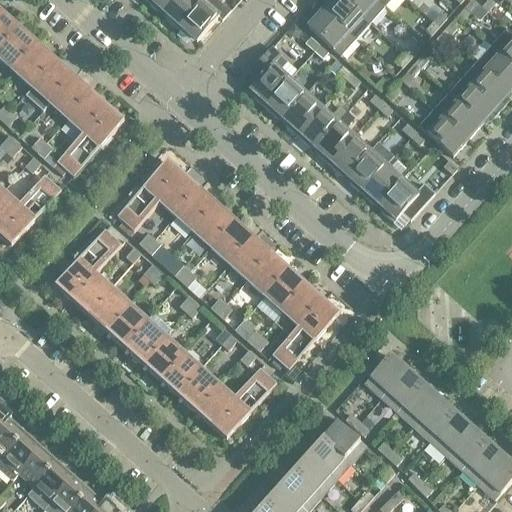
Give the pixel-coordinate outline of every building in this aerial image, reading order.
[(147,0),(145,3),(157,13),(159,11),(163,15),(176,0),(147,0)] [(197,0),(176,0),(163,15),(168,19),(166,21),(177,32),(202,4),(197,0)] [(221,23),(230,13),(216,0),(205,0),(202,4),(177,32),(189,42),(191,40),(196,44),(218,20),(221,23)] [(371,27),(340,0),(334,0),(323,13),(357,44),(371,27)] [(386,11),(373,0),(340,0),(371,27),(386,11)] [(395,0),(373,0),(386,11),(395,0)] [(472,1),(457,17),(463,23),(477,7),(472,1)] [(488,1),(480,9),(486,15),(494,6),(488,1)] [(357,44),(323,13),(308,30),(342,60),(357,44)] [(2,15),(0,17),(0,53),(20,31),(2,15)] [(438,29),(446,21),(440,15),(432,24),(438,29)] [(438,29),(432,24),(424,33),(430,38),(438,29)] [(456,30),(451,25),(443,33),(449,39),(456,30)] [(20,31),(0,53),(0,61),(14,74),(38,47),(20,31)] [(511,37),(506,32),(491,48),(511,66),(511,37)] [(449,39),(443,33),(435,42),(441,48),(449,39)] [(314,54),(319,48),(310,39),(305,45),(314,54)] [(38,47),(14,74),(32,90),(56,63),(38,47)] [(409,62),(417,53),(411,47),(403,56),(409,62)] [(322,61),(328,55),(319,48),(314,54),(322,61)] [(511,93),(511,66),(491,48),(477,64),(511,94),(511,93)] [(269,53),(247,78),(256,85),(250,92),(255,97),(253,99),(264,109),(289,82),(279,74),(285,67),(269,53)] [(409,62),(403,56),(396,65),(401,70),(409,62)] [(428,62),(422,57),(414,65),(420,71),(428,62)] [(56,63),(32,90),(50,106),(74,79),(56,63)] [(511,94),(477,64),(462,80),(496,111),(511,94)] [(420,71),(414,65),(406,74),(412,80),(420,71)] [(346,82),(351,76),(342,68),(337,74),(346,82)] [(354,90),(360,84),(351,76),(346,82),(354,90)] [(74,79),(50,106),(67,122),(92,95),(74,79)] [(380,94),(388,86),(382,80),(374,89),(380,94)] [(496,111),(462,80),(448,96),(482,127),(496,111)] [(289,82),(264,109),(276,120),(278,117),(282,121),(305,96),(289,82)] [(398,95),(392,90),(384,98),(390,103),(398,95)] [(92,95),(67,122),(83,136),(84,137),(108,110),(92,95)] [(305,96),(282,121),(287,126),(285,128),(296,138),(321,111),(305,96)] [(482,127),(448,96),(434,112),(468,143),(482,127)] [(378,112),(384,106),(374,97),(369,103),(378,112)] [(386,119),(392,113),(384,106),(378,112),(386,119)] [(4,108),(0,112),(0,122),(2,124),(11,114),(4,108)] [(342,108),(334,117),(340,122),(348,113),(342,108)] [(84,137),(83,136),(57,165),(73,180),(89,163),(80,155),(87,147),(96,155),(124,124),(108,110),(84,137)] [(321,111),(296,138),(308,149),(310,146),(315,150),(337,125),(321,111)] [(468,143),(434,112),(419,129),(453,160),(468,143)] [(348,113),(340,122),(346,128),(354,119),(348,113)] [(11,114),(2,124),(8,129),(17,119),(11,114)] [(337,125),(315,150),(319,155),(317,157),(329,167),(353,140),(337,125)] [(411,141),(416,135),(407,127),(402,133),(411,141)] [(419,148),(425,142),(416,135),(411,141),(419,148)] [(7,154),(15,144),(9,139),(0,148),(7,154)] [(40,140),(31,150),(37,156),(46,146),(40,140)] [(353,140),(329,167),(340,177),(342,175),(347,179),(369,154),(353,140)] [(13,160),(22,150),(15,144),(7,154),(13,160)] [(46,146),(37,156),(44,161),(52,152),(46,146)] [(374,149),(369,154),(347,179),(351,183),(349,186),(361,196),(385,169),(390,163),(374,149)] [(40,167),(33,160),(25,170),(32,176),(40,167)] [(167,163),(158,174),(140,194),(149,202),(141,210),(132,202),(117,219),(134,234),(160,205),(159,204),(183,177),(167,163)] [(457,172),(448,164),(443,170),(452,178),(457,172)] [(385,169),(361,196),(372,206),(374,204),(379,208),(401,183),(385,169)] [(159,204),(160,205),(175,219),(199,192),(183,177),(159,204)] [(19,208),(0,229),(0,239),(11,250),(38,219),(29,211),(37,202),(46,211),(61,194),(45,179),(19,208)] [(410,224),(435,197),(424,187),(415,196),(401,183),(379,208),(384,212),(382,215),(394,225),(402,216),(410,224)] [(199,192),(175,219),(193,235),(217,208),(199,192)] [(3,194),(0,197),(0,229),(19,208),(3,194)] [(217,208),(193,235),(211,251),(235,224),(217,208)] [(235,224),(211,251),(229,267),(253,240),(235,224)] [(82,259),(65,278),(55,289),(71,304),(95,277),(96,277),(122,248),(105,233),(90,250),(99,258),(91,267),(82,259)] [(147,237),(139,247),(145,253),(154,243),(147,237)] [(253,240),(229,267),(247,283),(271,256),(253,240)] [(154,243),(145,253),(151,258),(160,248),(154,243)] [(141,257),(134,251),(125,260),(132,266),(141,257)] [(271,256),(247,283),(265,299),(289,272),(271,256)] [(150,283),(159,273),(152,267),(143,277),(150,283)] [(181,285),(190,275),(183,269),(174,279),(181,285)] [(289,272),(265,299),(283,315),(307,288),(289,272)] [(156,289),(165,278),(159,273),(150,283),(156,289)] [(181,285),(185,289),(187,290),(196,280),(190,275),(181,285)] [(95,277),(71,304),(87,318),(111,291),(96,277),(95,277)] [(307,288),(283,315),(298,329),(299,330),(323,303),(307,288)] [(111,291),(87,318),(104,334),(129,307),(111,291)] [(186,316),(195,305),(188,299),(179,310),(186,316)] [(210,311),(214,314),(217,317),(226,307),(219,301),(210,311)] [(299,330),(298,329),(272,358),(289,373),(304,356),(295,348),(302,339),(311,348),(339,317),(323,303),(299,330)] [(192,321),(201,311),(195,305),(186,316),(192,321)] [(129,307),(104,334),(122,350),(147,323),(129,307)] [(226,307),(217,317),(223,323),(232,312),(226,307)] [(147,323),(122,350),(141,366),(165,339),(147,323)] [(222,348),(231,337),(224,332),(215,342),(222,348)] [(252,349),(261,339),(255,333),(246,343),(252,349)] [(228,353),(237,343),(231,337),(222,348),(228,353)] [(165,339),(141,366),(158,382),(183,355),(165,339)] [(252,349),(259,355),(268,345),(261,339),(252,349)] [(256,360),(248,353),(240,363),(247,369),(256,360)] [(183,355),(158,382),(176,398),(201,371),(183,355)] [(364,386),(381,401),(406,372),(390,358),(364,386)] [(201,371),(176,398),(194,414),(218,387),(201,371)] [(235,402),(210,429),(226,443),(254,413),(245,404),(252,396),(261,404),(277,387),(260,372),(234,401),(235,402)] [(406,372),(381,401),(397,416),(423,387),(406,372)] [(218,387),(194,414),(210,429),(235,402),(234,401),(218,387)] [(423,387),(397,416),(413,430),(439,401),(423,387)] [(439,401),(413,430),(429,445),(455,416),(439,401)] [(0,431),(10,420),(0,411),(0,431)] [(354,431),(360,425),(351,416),(345,423),(354,431)] [(455,416),(429,445),(445,459),(471,430),(455,416)] [(10,420),(0,431),(0,459),(2,462),(24,437),(10,423),(11,421),(10,420)] [(366,450),(337,424),(322,441),(351,467),(366,450)] [(354,431),(363,440),(369,433),(360,425),(354,431)] [(471,430),(445,459),(462,474),(487,445),(471,430)] [(41,451),(24,437),(2,462),(18,476),(41,451)] [(351,467),(322,441),(308,457),(336,483),(351,467)] [(386,460),(392,454),(383,445),(377,452),(386,460)] [(487,445),(462,474),(478,488),(503,459),(487,445)] [(57,466),(41,451),(18,476),(34,491),(57,466)] [(386,460),(396,469),(401,462),(392,454),(386,460)] [(336,483),(308,457),(293,473),(322,499),(336,483)] [(511,467),(503,459),(478,488),(494,503),(511,483),(511,467)] [(73,480),(57,466),(34,491),(50,505),(73,480)] [(386,485),(394,476),(387,470),(379,479),(386,485)] [(310,511),(322,499),(293,473),(279,490),(303,511),(310,511)] [(416,491),(423,485),(414,476),(407,482),(416,491)] [(73,511),(89,495),(73,480),(50,505),(58,511),(73,511)] [(416,491),(425,500),(431,494),(423,485),(416,491)] [(303,511),(279,490),(264,506),(271,511),(303,511)] [(365,508),(373,499),(367,493),(358,502),(365,508)] [(403,501),(397,494),(388,503),(395,509),(403,501)] [(104,508),(89,495),(73,511),(102,511),(107,507),(105,506),(104,508)] [(361,511),(365,508),(358,502),(350,511),(349,511),(361,511)]
